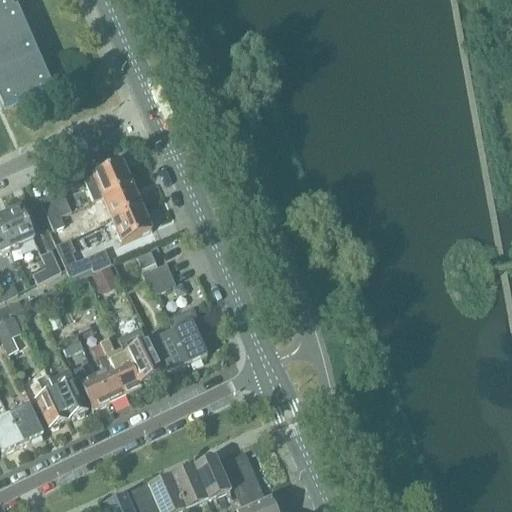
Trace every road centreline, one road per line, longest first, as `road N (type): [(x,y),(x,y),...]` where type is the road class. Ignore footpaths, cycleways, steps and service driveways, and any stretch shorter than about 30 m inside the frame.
road 1 (residential): [(0,499),(266,368)]
road 2 (unclassified): [(266,368),(152,107)]
road 3 (residential): [(152,107),(0,173)]
road 4 (residential): [(329,511),(266,368)]
